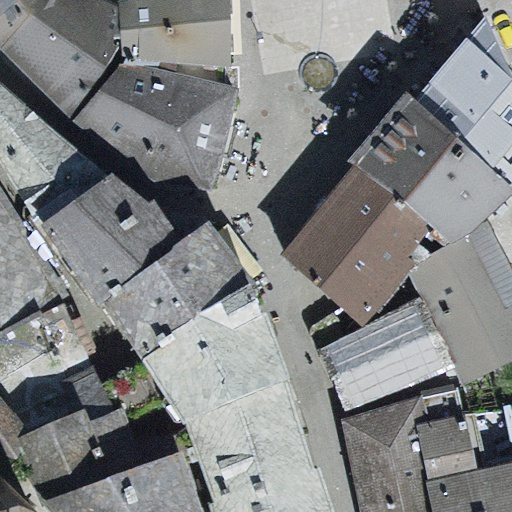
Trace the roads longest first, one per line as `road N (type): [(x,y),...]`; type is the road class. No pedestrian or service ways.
road 1 (residential): [(0,82),(94,166),(158,206),(219,211),(263,265),(286,309),(342,511)]
road 2 (residential): [(199,511),(179,449),(0,197)]
road 3 (unknown): [(272,118),(286,309)]
